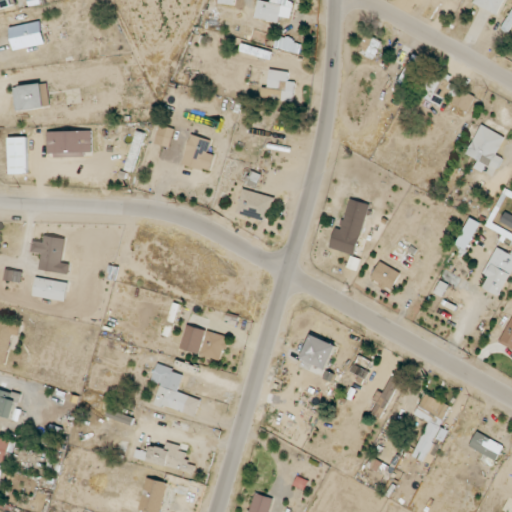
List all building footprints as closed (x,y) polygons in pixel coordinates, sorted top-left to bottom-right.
[(0,0),(0,8),(15,6),(14,0),(0,0)] [(281,16),(291,19),(294,0),(271,0),(271,2),(260,0),(259,0),(256,18),(279,23),(281,16)] [(498,15),(505,0),(475,0),(474,4),(498,15)] [(44,45),(42,23),(9,26),(11,48),(44,45)] [(373,60),(383,42),(368,34),(358,52),(373,60)] [(268,88),(263,87),(262,98),(294,101),(296,82),(288,81),(289,72),(270,70),(268,88)] [(476,96),(447,81),(447,80),(431,72),(419,96),(442,107),(445,100),(468,112),(476,96)] [(14,97),(15,110),(45,108),(43,84),(19,85),(20,96),(14,97)] [(155,143),(170,148),(175,129),(161,125),(155,143)] [(47,132),(47,155),(93,154),(92,131),(47,132)] [(146,133),(137,131),(126,169),(134,172),(146,133)] [(183,164),(210,172),(215,155),(208,153),(211,140),(192,134),(183,164)] [(9,174),(28,174),(28,137),(8,138),(9,174)] [(245,183),(256,188),(262,175),(252,170),(245,183)] [(236,213),(268,223),(276,198),(244,189),(236,213)] [(356,255),(370,204),(349,199),(341,230),(335,228),(330,248),(356,255)] [(457,245),(467,250),(481,223),(470,217),(457,245)] [(69,274),(70,263),(62,262),(66,238),(45,235),(44,241),(34,239),(32,252),(42,253),(40,269),(69,274)] [(511,251),(511,254),(499,248),(481,287),(501,296),(511,271),(511,251)] [(393,290),(401,272),(380,262),(371,281),(393,290)] [(69,282),(37,276),(33,295),(66,301),(69,282)] [(511,317),(501,345),(511,349),(511,317)] [(0,362),(8,364),(14,321),(0,318),(0,362)] [(203,346),(201,355),(221,360),(227,336),(198,329),(194,344),(203,346)] [(324,374),(337,346),(313,334),(301,358),(316,366),(314,369),(324,374)] [(351,371),(365,379),(374,363),(360,355),(351,371)] [(156,403),(185,412),(190,395),(178,391),(184,373),(158,365),(153,381),(162,384),(156,403)] [(383,419),(402,376),(394,373),(385,393),(378,390),(374,401),(378,403),(372,415),(383,419)] [(15,391),(0,388),(0,414),(12,416),(15,391)] [(448,430),(441,427),(450,405),(425,394),(416,416),(429,422),(414,456),(433,465),(448,430)] [(134,417),(109,410),(107,417),(132,424),(134,417)] [(497,460),(504,445),(477,432),(469,448),(497,460)] [(0,460),(5,462),(11,439),(0,435),(0,460)] [(149,461),(193,472),(195,465),(187,463),(190,449),(167,444),(166,448),(153,445),(149,461)] [(149,511),(160,511),(168,482),(148,477),(140,510),(149,511)]
